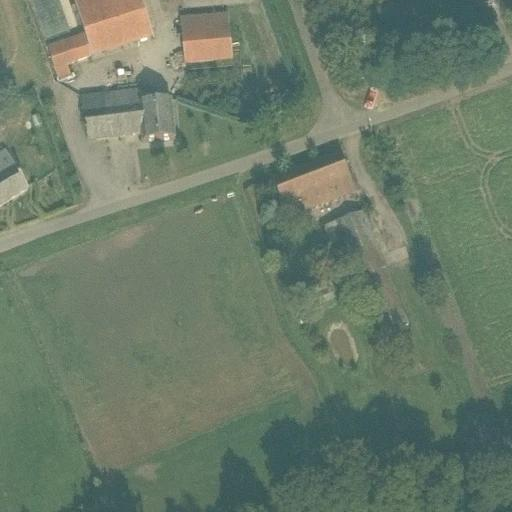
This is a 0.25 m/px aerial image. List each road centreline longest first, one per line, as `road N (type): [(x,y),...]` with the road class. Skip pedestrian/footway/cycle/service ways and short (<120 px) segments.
road 1 (unclassified): [(0,253),(337,130)]
road 2 (unclassified): [(337,130),(511,72)]
road 3 (unclassified): [(337,130),(289,0)]
